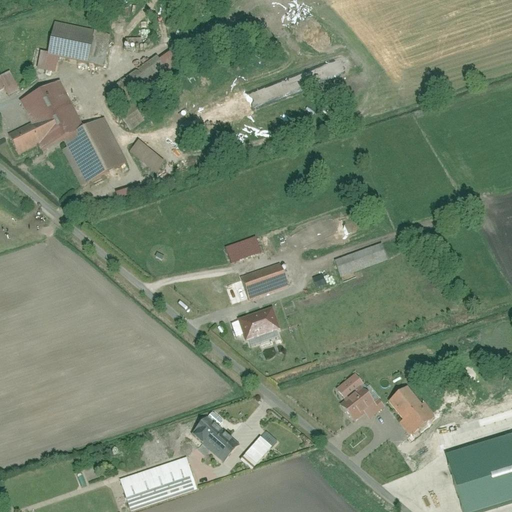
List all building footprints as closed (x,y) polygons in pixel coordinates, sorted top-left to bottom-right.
[(109,37),(55,26),(49,58),(57,60),(102,69),(109,37)] [(53,76),(57,60),(49,58),(36,56),(33,72),(53,76)] [(168,78),(156,60),(112,89),(124,107),(168,78)] [(0,101),(18,92),(9,75),(0,79),(0,101)] [(63,141),(81,133),(58,85),(22,103),(33,126),(6,140),(16,160),(39,149),(40,153),(63,141)] [(124,167),(102,122),(81,133),(63,141),(85,186),(124,167)] [(161,166),(137,145),(129,155),(153,175),(161,166)] [(122,202),(147,196),(146,189),(120,195),(122,202)] [(259,257),(254,242),(225,252),(231,267),(259,257)] [(385,263),(379,248),(335,264),(340,279),(385,263)] [(284,289),(277,269),(222,288),(229,308),(284,289)] [(276,333),(269,314),(238,324),(245,343),(276,333)] [(252,343),(254,348),(278,341),(276,336),(252,343)] [(334,394),(344,405),(360,392),(363,390),(353,378),(334,394)] [(361,416),(372,406),(360,392),(344,405),(341,408),(353,423),(361,416)] [(418,466),(450,442),(446,436),(467,420),(454,403),(432,419),(423,406),(420,409),(407,392),(388,406),(402,424),(399,426),(410,439),(402,445),(418,466)] [(372,406),(361,416),(367,422),(378,413),(372,406)] [(237,448),(206,421),(190,440),(221,467),(237,448)] [(487,462),(511,450),(511,444),(505,429),(478,442),(487,462)] [(270,450),(260,441),(240,463),(251,472),(270,450)] [(136,511),(194,493),(184,462),(119,483),(128,511),(136,511)] [(463,511),(471,511),(456,467),(449,469),(463,511)]
